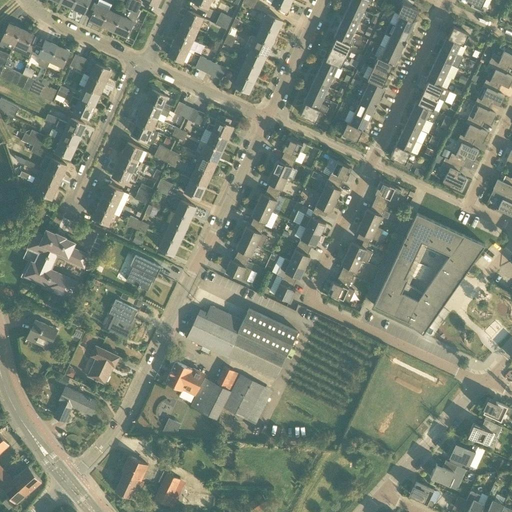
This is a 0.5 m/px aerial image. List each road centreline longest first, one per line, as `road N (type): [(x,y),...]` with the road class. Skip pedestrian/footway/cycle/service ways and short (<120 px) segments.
road 1 (residential): [(485,383),(312,298),(452,0)]
road 2 (residential): [(67,481),(124,419),(268,118)]
road 3 (residential): [(133,60),(72,210),(144,65)]
road 4 (residential): [(381,496),(485,383)]
road 5 (residential): [(268,118),(144,65)]
road 6 (residential): [(268,118),(322,0)]
road 7 (tertiary): [(67,481),(24,426),(0,373)]
road 8 (residential): [(133,60),(46,19),(24,0)]
